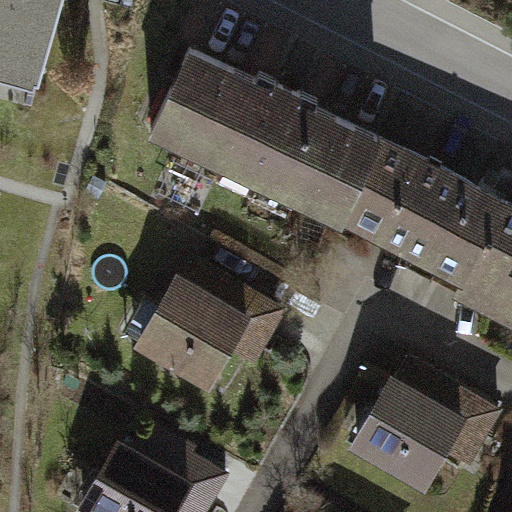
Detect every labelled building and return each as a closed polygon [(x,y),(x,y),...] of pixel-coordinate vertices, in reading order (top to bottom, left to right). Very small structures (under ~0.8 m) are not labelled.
[(0,0),(0,70),(40,83),(64,0),(0,0)] [(192,49),(153,134),(349,224),(511,311),(511,201),(384,136),(192,49)] [(188,265),(150,346),(231,384),(269,303),(188,265)] [(485,413),(404,365),(359,440),(440,488),(485,413)] [(88,508),(96,511),(184,511),(204,468),(124,431),(88,508)]
